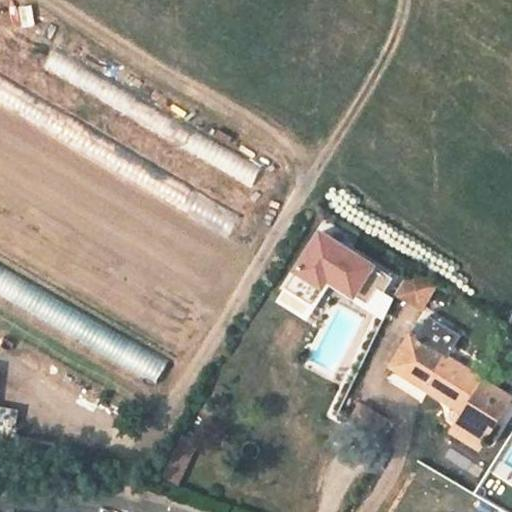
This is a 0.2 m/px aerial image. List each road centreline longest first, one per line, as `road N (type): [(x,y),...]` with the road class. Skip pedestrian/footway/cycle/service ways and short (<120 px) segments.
road 1 (track): [(122,508),(133,467),(383,62),(403,0)]
road 2 (tertiary): [(141,511),(0,493)]
